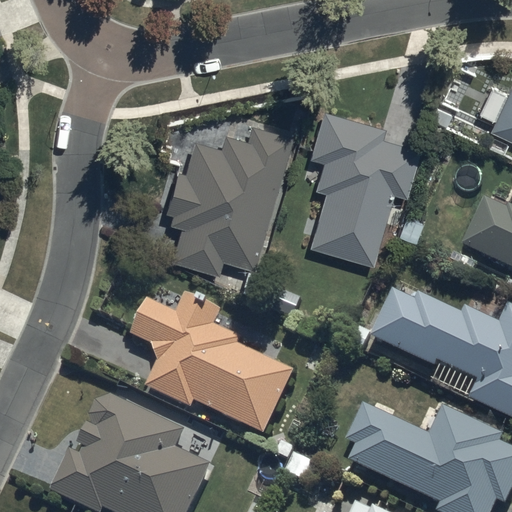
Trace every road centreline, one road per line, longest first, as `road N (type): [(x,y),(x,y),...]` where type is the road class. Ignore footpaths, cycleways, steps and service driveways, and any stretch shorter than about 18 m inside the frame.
road 1 (residential): [(104,52),(78,149),(66,283),(0,437)]
road 2 (residential): [(440,0),(155,56),(104,52)]
